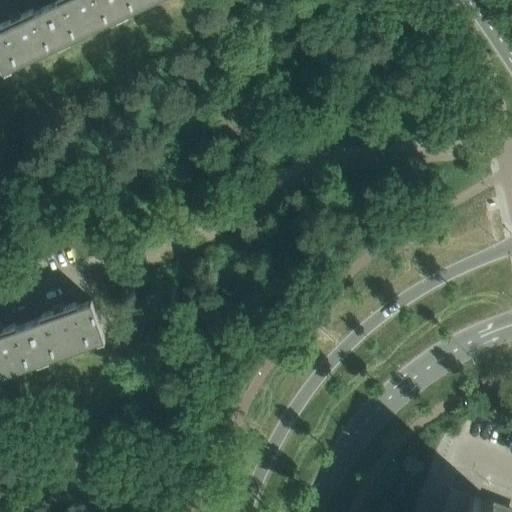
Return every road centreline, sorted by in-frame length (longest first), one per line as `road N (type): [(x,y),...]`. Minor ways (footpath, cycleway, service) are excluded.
road 1 (tertiary): [(511,241),(413,280),(338,343),(277,422),(242,511)]
road 2 (tertiary): [(313,511),(374,415),(444,356),(511,327)]
